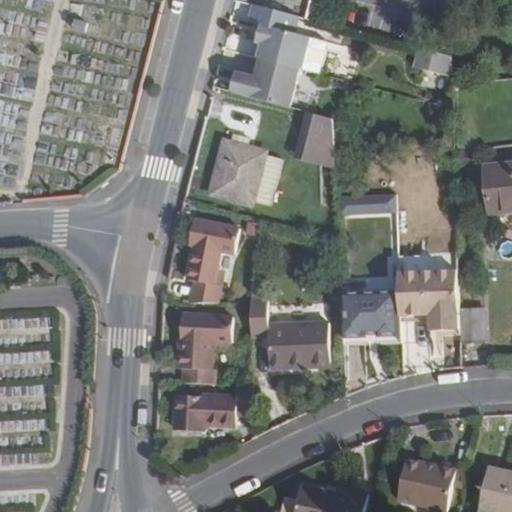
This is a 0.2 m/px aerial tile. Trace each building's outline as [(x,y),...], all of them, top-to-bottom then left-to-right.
[(315,0),(313,9),(323,11),(325,0),(315,0)] [(467,0),(469,9),(498,5),(497,0),(467,0)] [(302,17),(257,4),(252,24),(264,26),(270,28),(265,44),(261,58),(264,59),(304,70),(313,40),(314,37),(297,33),(302,17)] [(260,42),(265,44),(270,28),(264,26),(260,42)] [(313,40),(304,70),(322,74),(330,45),(313,40)] [(455,60),(423,51),(418,70),(455,81),(455,60)] [(302,69),(264,59),(259,79),(244,75),(239,94),(291,108),(302,69)] [(239,74),(234,93),(239,94),(244,75),(239,74)] [(310,145),(306,161),(338,170),(335,120),(310,113),(302,142),(310,145)] [(257,197),(268,153),(226,142),(212,195),(255,206),(257,197)] [(475,150),(459,151),(460,170),(476,169),(475,150)] [(268,153),(257,197),(273,201),(284,157),(268,153)] [(511,213),(511,163),(488,166),(493,215),(511,213)] [(397,190),(339,193),(340,211),(398,208),(397,190)] [(190,280),(198,281),(193,303),(220,301),(223,286),(216,284),(219,270),(222,250),(238,253),(242,228),(202,221),(190,280)] [(313,236),(297,231),(292,250),(307,255),(313,236)] [(402,251),(402,272),(461,271),(460,249),(402,251)] [(226,271),(219,270),(216,284),(223,286),(226,271)] [(403,285),(404,317),(432,316),(440,315),(441,332),(463,332),(462,315),(461,271),(402,272),(403,285)] [(404,317),(403,285),(343,286),(345,333),(404,332),(404,317)] [(256,297),(256,300),(256,334),(272,333),(271,326),(271,297),(256,297)] [(486,312),(464,312),(465,342),(486,342),(486,312)] [(181,367),(186,367),(185,381),(218,383),(218,370),(214,369),(216,342),(235,343),(236,316),(194,314),(192,338),(184,338),(181,367)] [(333,367),(332,323),(271,326),(272,333),(273,369),(333,367)] [(238,425),(239,414),(255,415),(256,384),(241,383),(240,398),(180,395),(177,430),(204,432),(204,424),(238,425)] [(451,511),(459,472),(410,461),(401,502),(433,509),(431,511),(451,511)] [(484,511),(511,511),(511,473),(493,469),(483,511),(484,511)] [(356,498),(306,487),(299,511),(367,511),(370,496),(357,493),(356,498)]
